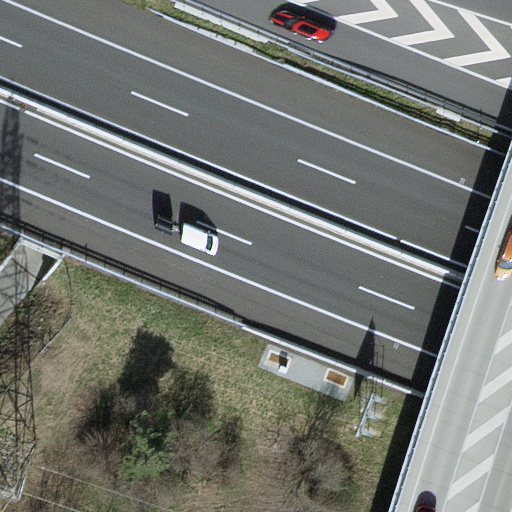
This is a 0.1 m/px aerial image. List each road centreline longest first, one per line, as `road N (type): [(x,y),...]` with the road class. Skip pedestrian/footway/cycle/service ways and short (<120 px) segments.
road 1 (motorway): [(511,241),(0,32)]
road 2 (motorway): [(0,155),(511,362)]
road 3 (motorway): [(511,104),(246,0)]
road 4 (secondary): [(511,254),(424,511)]
